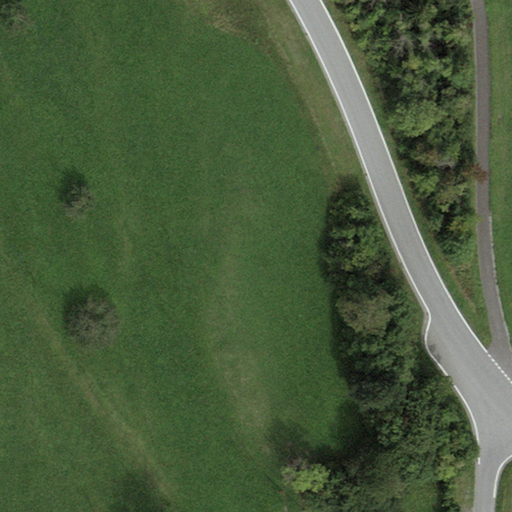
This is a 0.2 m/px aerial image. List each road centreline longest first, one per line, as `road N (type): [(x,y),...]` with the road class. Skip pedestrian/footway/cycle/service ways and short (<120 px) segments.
road 1 (tertiary): [(507,397),(461,342),(421,266),(356,90),(309,0)]
road 2 (unclassified): [(507,397),(508,361),(489,277),(489,68),(478,0)]
